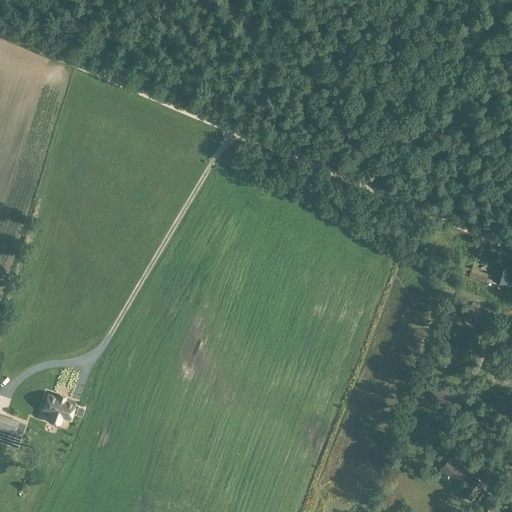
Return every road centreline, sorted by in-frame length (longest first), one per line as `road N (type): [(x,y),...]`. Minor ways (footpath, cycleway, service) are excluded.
road 1 (track): [(511,246),(0,31)]
road 2 (track): [(311,0),(220,151)]
